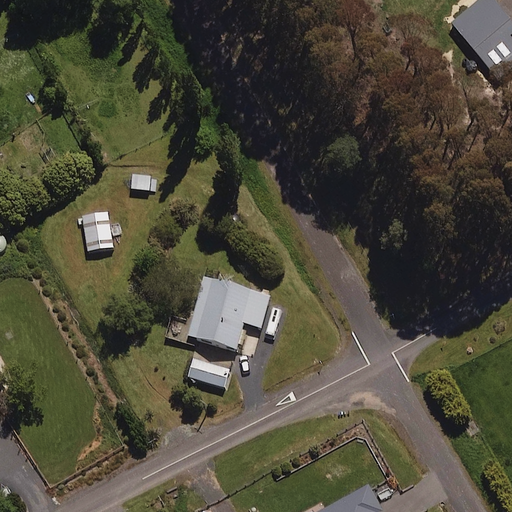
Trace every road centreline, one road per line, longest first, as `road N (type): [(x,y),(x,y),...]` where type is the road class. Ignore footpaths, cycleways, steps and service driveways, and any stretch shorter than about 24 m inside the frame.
road 1 (residential): [(177,0),(380,358)]
road 2 (residential): [(380,358),(77,511)]
road 3 (residential): [(380,358),(468,511)]
road 4 (residential): [(511,285),(380,358)]
